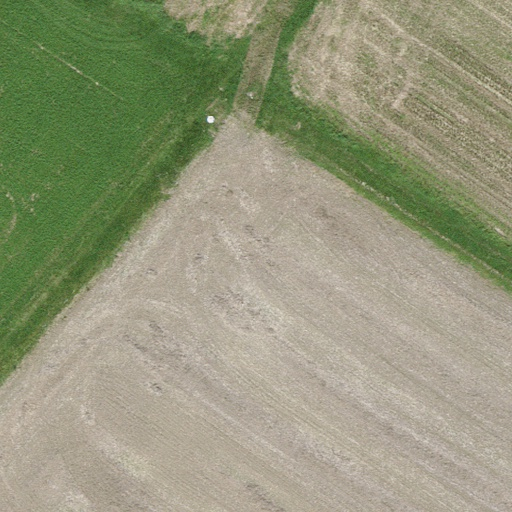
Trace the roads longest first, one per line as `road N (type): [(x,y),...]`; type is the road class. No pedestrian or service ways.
road 1 (track): [(311,0),(252,90),(0,373)]
road 2 (track): [(114,0),(511,263)]
